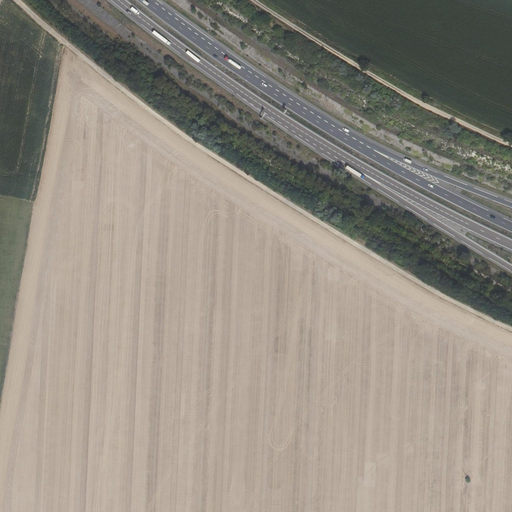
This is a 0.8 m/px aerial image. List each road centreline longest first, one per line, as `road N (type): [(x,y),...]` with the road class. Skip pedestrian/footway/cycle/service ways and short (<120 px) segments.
road 1 (unclassified): [(17,0),(188,139),(447,298),(511,324)]
road 2 (track): [(511,145),(382,82),(253,0)]
road 3 (trunk): [(119,0),(348,161)]
road 4 (trunk): [(369,149),(147,0)]
road 5 (trunk): [(348,161),(511,267)]
road 6 (trunk): [(348,161),(511,244)]
road 7 (trunk): [(511,226),(369,149)]
road 8 (trunk): [(511,205),(369,149)]
